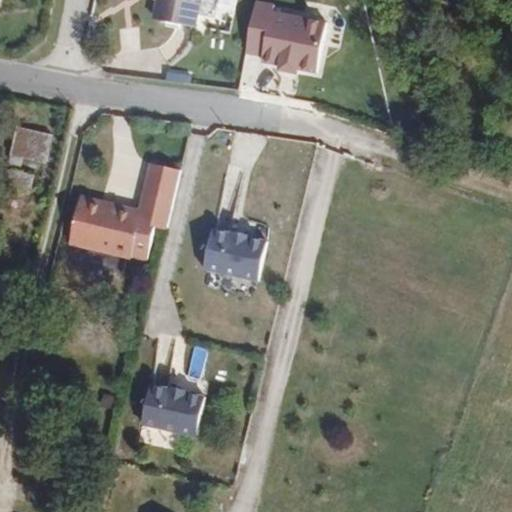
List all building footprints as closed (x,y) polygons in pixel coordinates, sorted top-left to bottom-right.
[(217,0),(176,0),(176,1),(173,21),(213,27),(216,12),(217,0)] [(234,8),(235,0),(217,0),(216,12),(226,14),(234,8)] [(283,5),(264,2),(255,53),(272,56),(271,62),(289,66),(308,69),(326,73),(336,23),(282,12),(283,5)] [(45,166),(53,136),(19,127),(11,157),(24,160),(45,166)] [(21,173),(24,160),(11,157),(8,169),(21,173)] [(161,231),(176,172),(147,164),(134,212),(81,198),(68,244),(131,261),(132,258),(146,262),(155,229),(161,231)] [(28,192),(33,175),(21,173),(8,169),(3,185),(28,192)] [(270,277),(280,238),(264,234),(265,231),(245,226),(244,229),(227,224),(217,264),(270,277)] [(0,395),(9,361),(0,359),(0,395)] [(203,434),(213,395),(198,391),(198,388),(179,383),(178,386),(160,381),(150,420),(203,434)]
